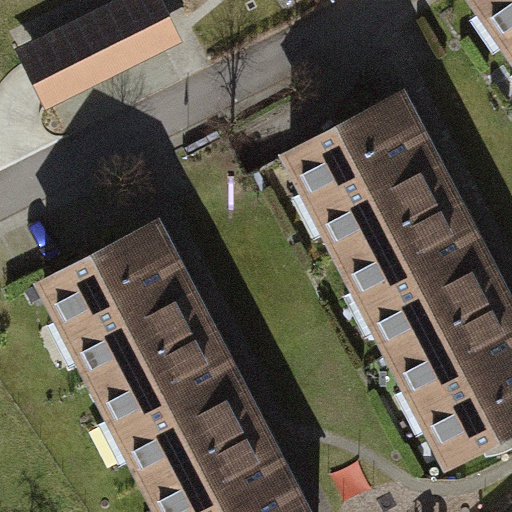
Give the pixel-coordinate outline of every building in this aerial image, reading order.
[(96,0),(19,37),(49,100),(188,33),(172,0),(96,0)] [(257,0),(270,16),(288,0),(257,0)] [(511,0),(469,0),(511,63),(511,0)] [(511,317),(395,113),(284,177),(455,476),(511,443),(511,317)] [(321,511),(168,234),(38,305),(152,511),(321,511)]
